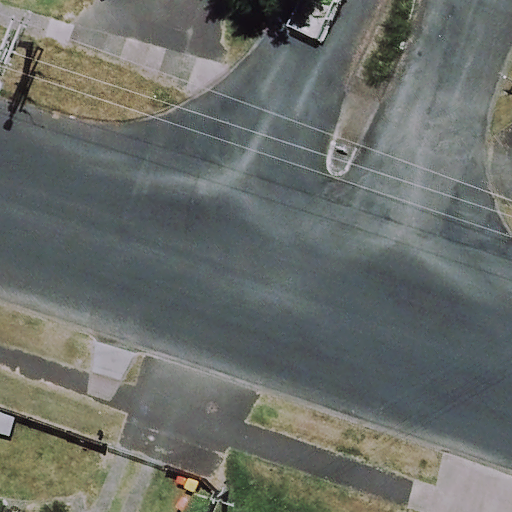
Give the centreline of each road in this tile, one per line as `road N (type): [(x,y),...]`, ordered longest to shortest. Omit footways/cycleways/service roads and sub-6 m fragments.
road 1 (residential): [(417,0),(287,282)]
road 2 (unclassified): [(0,184),(287,282)]
road 3 (unclassified): [(287,282),(511,354)]
